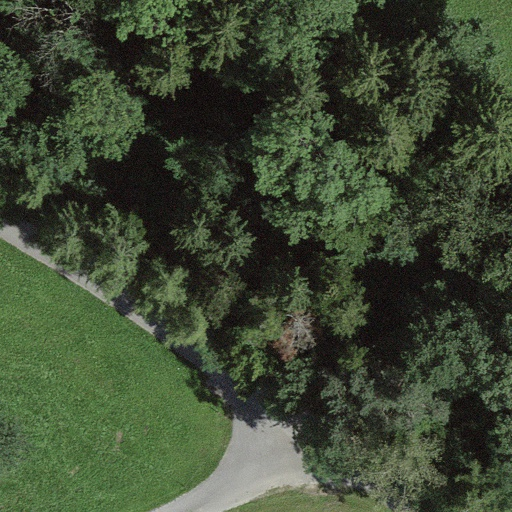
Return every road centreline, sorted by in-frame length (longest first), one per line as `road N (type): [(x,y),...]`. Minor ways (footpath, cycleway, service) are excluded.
road 1 (track): [(0,233),(185,341),(426,511)]
road 2 (track): [(193,511),(336,450)]
